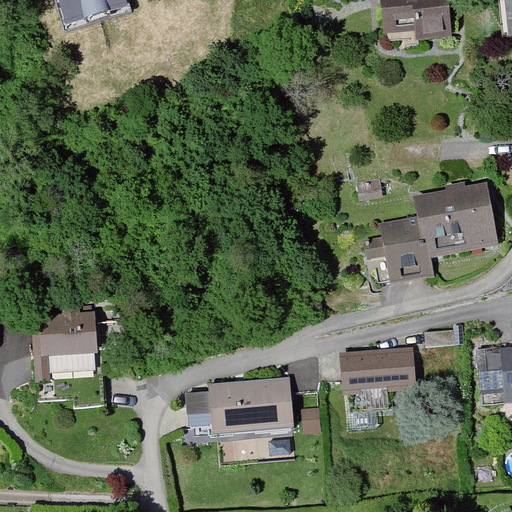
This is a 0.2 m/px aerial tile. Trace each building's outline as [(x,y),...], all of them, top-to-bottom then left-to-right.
[(120,0),(62,0),(71,27),(124,11),(120,0)] [(444,0),(385,0),(389,36),(417,33),(418,44),(448,41),(444,0)] [(485,191),(420,201),(423,220),(383,226),(392,283),(428,277),(424,253),(493,243),(485,191)] [(93,307),(67,308),(68,318),(43,319),(44,331),(38,331),(40,384),(50,384),(49,357),(94,355),(93,307)] [(456,336),(432,337),(432,351),(457,350),(456,336)] [(405,355),(347,355),(348,392),(405,391),(405,355)] [(511,355),(486,357),(488,402),(511,400),(511,355)] [(211,396),(189,397),(190,413),(215,412),(216,433),(293,431),(291,382),(211,385),(211,396)]
